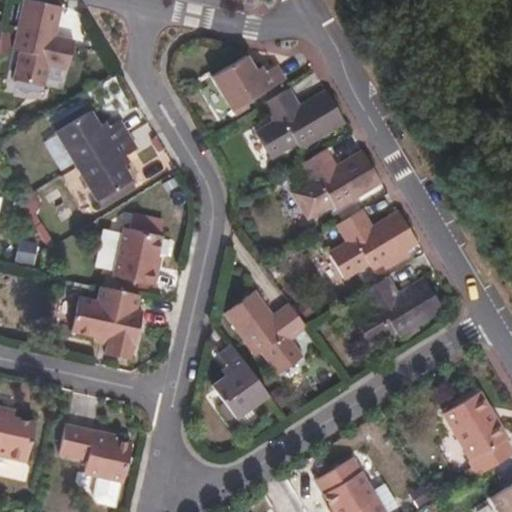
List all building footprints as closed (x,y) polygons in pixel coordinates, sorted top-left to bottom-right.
[(60,5),(35,0),(25,0),(14,48),(21,50),(14,80),(43,87),(49,59),(54,60),(54,65),(66,67),(73,41),(59,37),(57,41),(53,40),(60,5)] [(262,73),(258,66),(250,54),(215,74),(235,107),(283,80),(275,66),(268,70),(262,73)] [(264,63),(258,66),(262,73),(268,70),(264,63)] [(301,147),(346,121),(327,90),(295,108),(293,104),(296,102),(289,89),(265,104),(272,116),(276,114),(279,117),(256,132),(272,157),(298,143),(301,147)] [(76,166),(129,135),(120,121),(111,126),(104,130),(100,123),(92,109),(56,131),(76,166)] [(104,130),(111,126),(107,120),(100,123),(104,130)] [(137,149),(129,135),(76,166),(101,206),(115,197),(112,191),(133,178),(125,165),(121,157),(127,155),(137,149)] [(339,208),(380,180),(363,151),(333,169),(329,164),(333,161),(326,150),(301,164),(309,175),(313,174),(316,179),(293,192),(309,217),(335,202),(339,208)] [(132,162),(127,155),(121,157),(125,165),(132,162)] [(112,191),(115,197),(137,185),(133,178),(112,191)] [(367,222),(361,208),(334,224),(342,238),(347,236),(350,241),(327,254),(340,278),(367,263),(370,269),(380,263),(406,248),(416,242),(397,211),(367,229),(365,225),(367,222)] [(137,209),(134,225),(147,229),(151,212),(137,209)] [(147,229),(134,225),(129,224),(116,274),(159,284),(164,263),(159,262),(166,231),(162,230),(166,215),(151,212),(147,229)] [(406,248),(380,263),(383,267),(408,253),(406,248)] [(138,310),(141,295),(102,286),(99,302),(79,298),(72,331),(97,337),(96,343),(109,345),(107,354),(131,359),(143,312),(138,310)] [(305,327),(287,303),(275,311),(278,316),(273,319),(253,290),(223,312),(254,354),(260,352),(277,374),(300,357),(284,335),(289,331),(291,335),(305,327)] [(368,303),(360,290),(333,306),(340,318),(346,316),(348,320),(326,334),(341,361),(365,346),(369,350),(414,324),(413,322),(401,303),(396,292),(364,311),(362,307),(368,303)] [(408,299),(401,303),(413,322),(420,318),(408,299)] [(267,394),(231,345),(218,355),(225,365),(229,370),(223,374),(209,385),(222,402),(233,417),(267,394)] [(229,370),(225,365),(218,369),(223,374),(229,370)] [(467,460),(475,474),(510,453),(492,418),(494,416),(477,390),(443,412),(469,458),(467,460)] [(227,421),(233,417),(222,402),(216,405),(227,421)] [(0,456),(27,462),(36,423),(14,417),(15,411),(0,408),(0,456)] [(134,445),(117,440),(95,436),(96,431),(67,424),(60,455),(88,461),(85,473),(125,482),(134,445)] [(95,436),(117,440),(117,436),(96,431),(95,436)] [(339,511),(387,511),(373,491),(354,458),(318,480),(332,506),(335,505),(339,511)] [(373,491),(387,511),(388,511),(398,506),(385,484),(373,491)] [(511,511),(511,485),(494,497),(502,511),(511,511)]
